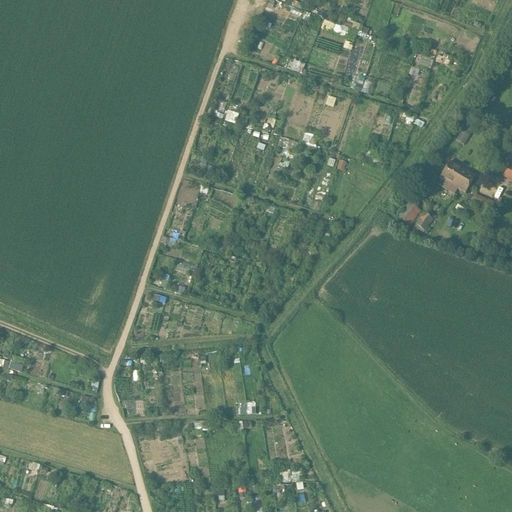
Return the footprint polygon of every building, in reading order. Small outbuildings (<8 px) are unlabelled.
[(327,96),(325,103),(331,105),(334,98),(327,96)] [(444,170),(470,185),(475,177),(449,161),(444,170)] [(501,178),(509,182),(508,184),(511,185),(511,166),(509,165),(501,178)] [(444,170),(439,178),(465,194),(470,185),(444,170)] [(420,211),(423,213),(428,216),(433,209),(414,196),(397,217),(409,226),(420,211)] [(469,211),(468,219),(484,222),(485,220),(485,213),(469,211)] [(428,216),(423,213),(415,224),(424,232),(433,220),(428,216)] [(192,274),(194,267),(177,261),(175,269),(192,274)]
